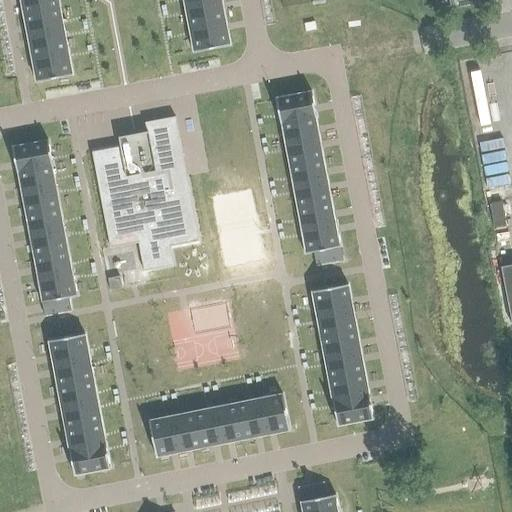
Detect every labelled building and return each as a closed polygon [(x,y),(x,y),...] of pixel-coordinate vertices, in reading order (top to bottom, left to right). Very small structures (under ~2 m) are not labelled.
[(21,0),(37,82),(73,75),(58,0),(21,0)] [(184,0),(194,52),(230,46),(221,0),(184,0)] [(341,247),(336,222),(335,222),(315,118),(316,118),(312,93),(276,99),(281,125),(282,125),(302,228),(300,228),(305,254),(314,252),(317,266),(343,261),(343,259),(338,260),(335,248),(341,247)] [(120,147),(92,152),(110,249),(139,243),(144,272),(174,266),(171,247),(199,242),(176,117),(145,123),(147,132),(119,138),(120,147)] [(49,141),(13,148),(17,173),(19,173),(38,277),(37,277),(42,303),(47,302),(49,314),(44,315),(44,316),(72,311),(69,298),(78,296),(73,271),(72,271),(52,167),(53,166),(49,141)] [(511,264),(501,267),(511,326),(511,264)] [(120,277),(108,279),(110,291),(122,289),(120,277)] [(348,285),(313,292),(338,425),(373,419),(348,285)] [(85,335),(50,341),(75,475),(110,468),(85,335)] [(282,395),(150,421),(157,457),(290,430),(282,395)] [(190,501),(237,495),(235,479),(188,485),(190,501)] [(338,511),(336,495),(327,497),(325,484),(298,488),(298,490),(303,489),(306,501),(300,502),(302,511),(338,511)]
